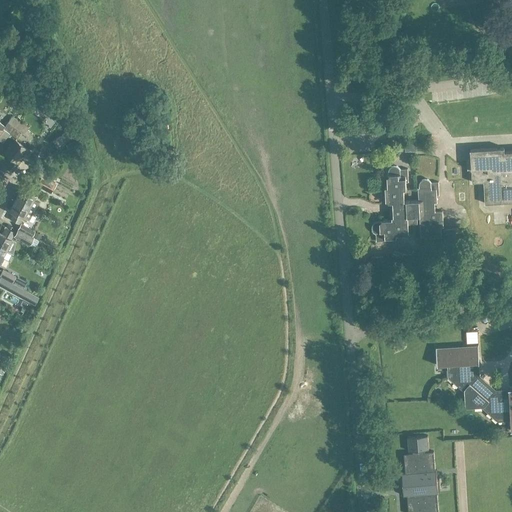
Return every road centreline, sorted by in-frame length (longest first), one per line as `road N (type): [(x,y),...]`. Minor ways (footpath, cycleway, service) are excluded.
road 1 (unclassified): [(332,101),(351,337)]
road 2 (unclassified): [(332,101),(511,81)]
road 3 (unclassified): [(351,337),(364,511)]
road 4 (residential): [(351,337),(511,299)]
road 5 (residential): [(462,511),(458,441),(511,439)]
